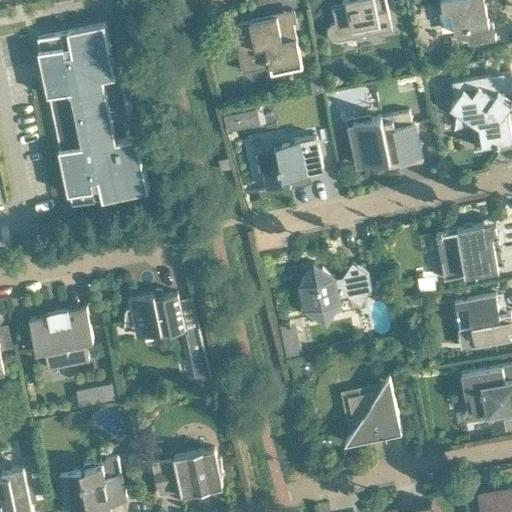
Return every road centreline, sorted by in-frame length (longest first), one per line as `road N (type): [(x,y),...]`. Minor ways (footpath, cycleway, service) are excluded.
road 1 (residential): [(262,511),(321,486),(511,448)]
road 2 (residential): [(273,228),(511,181)]
road 3 (residential): [(164,242),(0,281)]
road 4 (unclassified): [(25,212),(0,89)]
